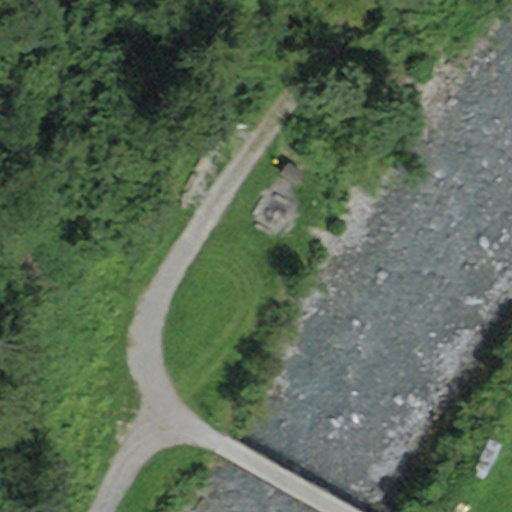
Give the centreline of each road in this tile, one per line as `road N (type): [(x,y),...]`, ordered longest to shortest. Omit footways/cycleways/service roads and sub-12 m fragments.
road 1 (track): [(145,405),(167,259),(352,0)]
road 2 (track): [(337,511),(145,405)]
